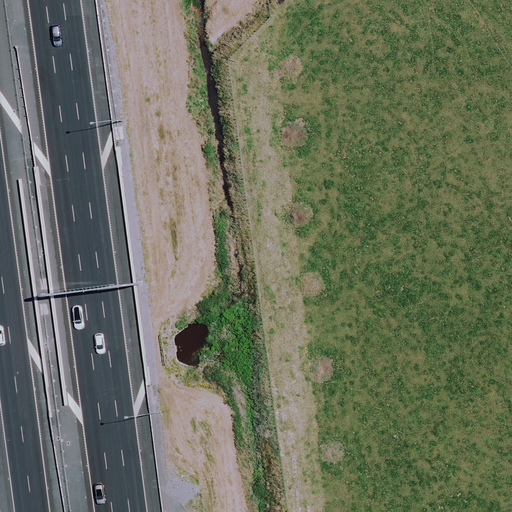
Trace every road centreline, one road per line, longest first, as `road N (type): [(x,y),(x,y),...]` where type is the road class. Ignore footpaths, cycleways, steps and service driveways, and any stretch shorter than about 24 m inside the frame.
road 1 (motorway): [(42,0),(109,511)]
road 2 (motorway): [(31,511),(0,282)]
